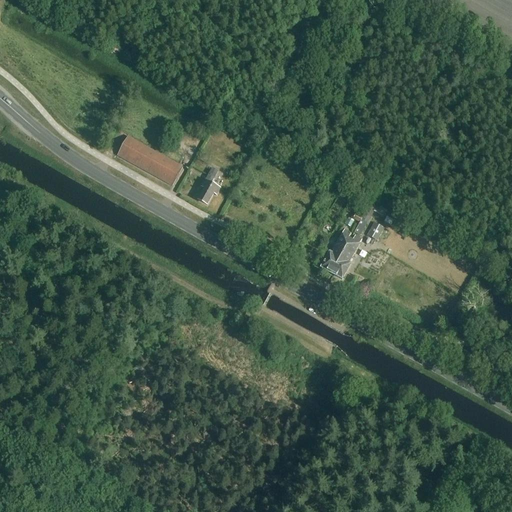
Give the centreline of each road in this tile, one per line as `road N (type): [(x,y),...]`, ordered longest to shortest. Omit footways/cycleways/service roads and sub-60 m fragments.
road 1 (primary): [(511,407),(108,181),(0,99)]
road 2 (track): [(511,462),(74,221),(0,194)]
